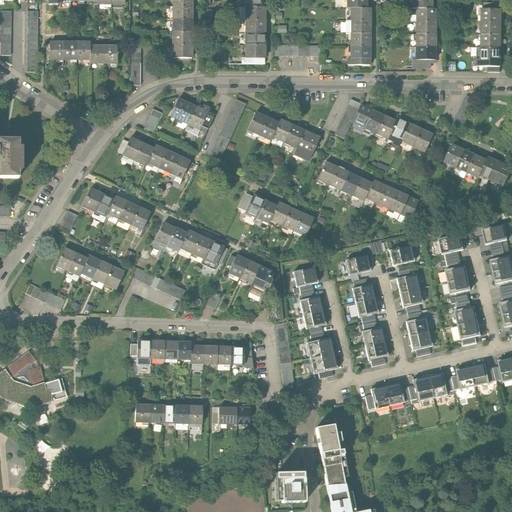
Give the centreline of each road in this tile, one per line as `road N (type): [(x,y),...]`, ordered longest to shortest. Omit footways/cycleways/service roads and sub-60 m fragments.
road 1 (tertiary): [(97,138),(148,94),(194,82),(511,82)]
road 2 (residential): [(0,311),(11,318),(269,328),(276,396)]
road 3 (tertiary): [(0,283),(97,138)]
